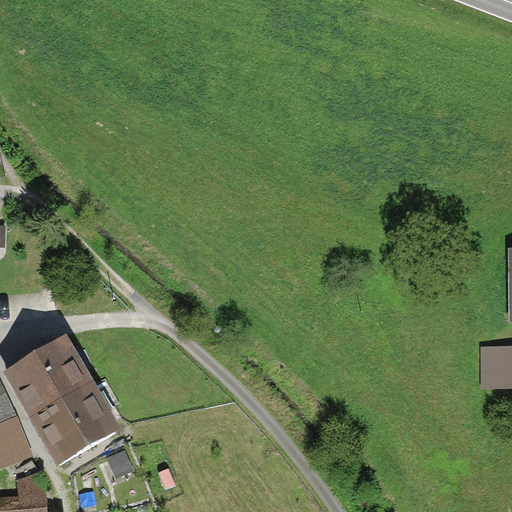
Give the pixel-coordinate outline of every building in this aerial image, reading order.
[(4,376),(31,423),(95,386),(80,361),(67,339),(4,376)] [(511,347),(482,348),(483,390),(511,389),(511,347)] [(0,426),(18,418),(1,379),(0,378),(0,426)] [(109,410),(95,386),(31,423),(58,470),(123,434),(109,410)] [(48,511),(45,473),(18,481),(20,497),(0,498),(0,511),(48,511)]
